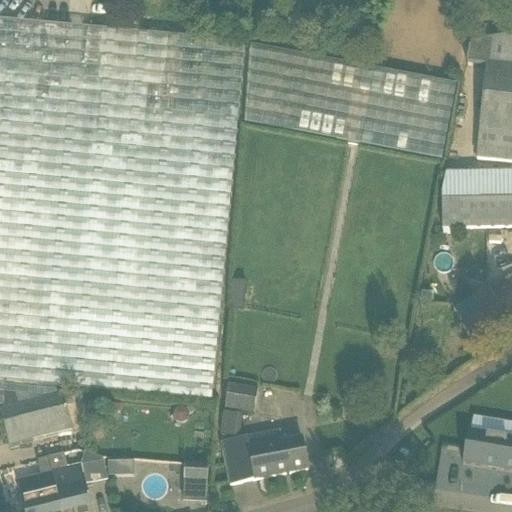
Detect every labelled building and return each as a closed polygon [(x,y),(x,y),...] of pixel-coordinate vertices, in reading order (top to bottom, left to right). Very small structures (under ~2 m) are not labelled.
[(0,412),(57,398),(55,388),(212,403),(245,45),(0,22),(0,412)] [(511,71),(511,38),(510,38),(471,45),(471,50),(469,50),(467,68),(487,70),(487,69),(511,71)] [(348,56),(368,59),(370,43),(351,40),(348,56)] [(244,126),(441,164),(456,87),(251,48),(244,126)] [(477,162),(511,166),(511,71),(487,69),(487,70),(477,162)] [(511,173),(446,176),(442,234),(511,232),(511,173)] [(448,286),(457,305),(471,298),(463,279),(448,286)] [(511,333),(511,283),(492,295),(489,290),(473,299),(473,300),(453,311),(462,326),(461,326),(477,353),(511,333)] [(225,413),(254,417),(258,393),(229,389),(225,413)] [(64,396),(57,398),(0,412),(9,450),(73,434),(64,396)] [(190,417),(195,414),(192,409),(186,412),(186,411),(180,410),(174,413),(173,419),(176,425),(182,426),(188,423),(189,417),(190,417)] [(511,441),(468,433),(462,468),(511,476),(511,441)] [(222,446),(230,488),(308,473),(302,443),(278,448),(276,435),(222,446)] [(55,490),(60,511),(91,511),(86,490),(109,484),(104,463),(85,457),(82,467),(68,470),(64,457),(48,461),(51,473),(52,473),(56,490),(55,490)] [(208,484),(208,470),(185,468),(183,505),(207,506),(208,484)] [(24,511),(60,511),(55,490),(56,490),(52,473),(51,473),(16,482),(17,486),(2,490),(6,508),(22,505),(24,511)]
